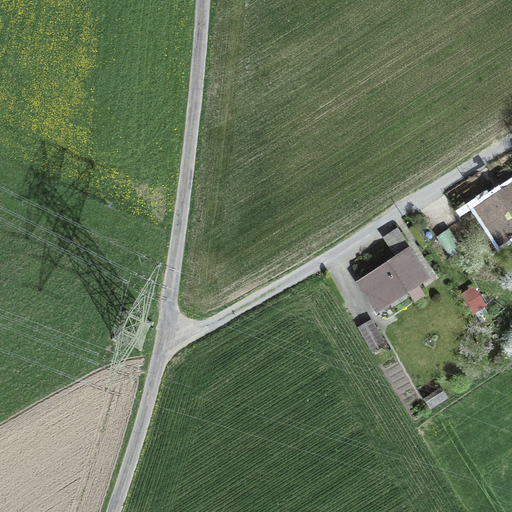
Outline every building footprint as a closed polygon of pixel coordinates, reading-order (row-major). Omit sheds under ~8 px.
[(511,189),(481,210),(501,240),(511,232),(511,189)] [(397,258),(408,251),(411,249),(398,229),(384,238),(397,258)] [(449,230),(438,237),(452,258),(463,250),(449,230)] [(426,278),(408,251),(397,258),(359,283),(377,310),(426,278)] [(467,291),(463,294),(478,318),(482,315),(479,310),(484,307),(472,288),(467,291)] [(371,320),(358,328),(373,352),(386,345),(371,320)] [(427,399),(433,407),(445,399),(440,390),(427,399)]
